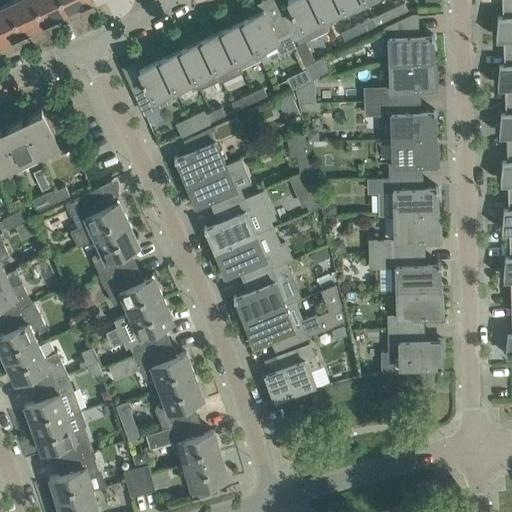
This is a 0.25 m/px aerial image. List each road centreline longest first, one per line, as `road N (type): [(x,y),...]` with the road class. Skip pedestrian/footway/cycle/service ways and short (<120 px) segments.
road 1 (residential): [(271,503),(232,362),(93,42)]
road 2 (residential): [(472,447),(459,0)]
road 3 (residential): [(271,503),(472,447)]
